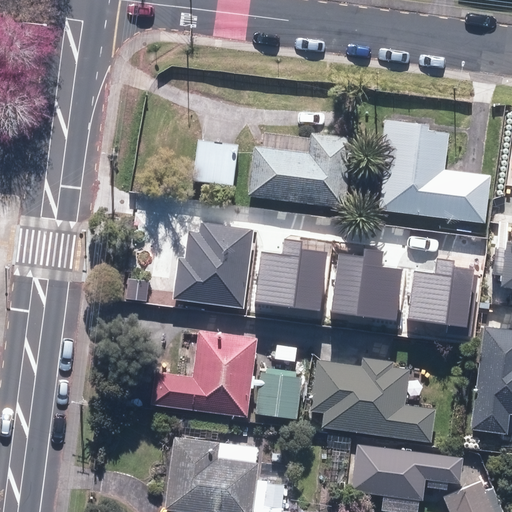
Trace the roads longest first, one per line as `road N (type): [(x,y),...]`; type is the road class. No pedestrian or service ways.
road 1 (secondary): [(78,0),(13,511)]
road 2 (residential): [(511,51),(129,0)]
